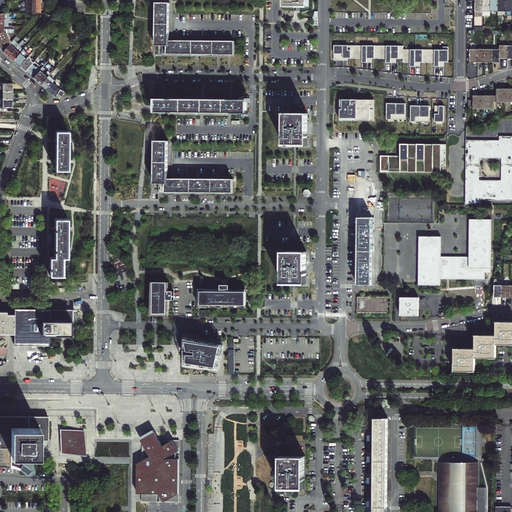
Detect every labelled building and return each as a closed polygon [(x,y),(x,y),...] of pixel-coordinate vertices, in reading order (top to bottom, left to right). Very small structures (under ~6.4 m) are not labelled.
[(28,0),(28,13),(37,13),(40,13),(40,0),(28,0)] [(474,0),(475,17),(482,17),(482,16),(482,11),(482,0),(474,0)] [(482,0),(482,11),(490,11),(490,0),(482,0)] [(497,0),(498,11),(505,12),(505,0),(497,0)] [(169,46),(169,41),(170,3),(156,3),(156,46),(162,46),(167,46),(169,46)] [(0,49),(3,52),(11,42),(6,33),(0,32),(0,49)] [(16,37),(11,42),(3,52),(8,56),(15,48),(12,46),(15,41),(18,38),(16,37)] [(13,60),(23,49),(20,47),(25,42),(22,40),(18,44),(15,48),(8,56),(13,60)] [(234,55),(234,41),(169,41),(169,46),(167,46),(167,54),(234,55)] [(451,62),(451,47),(446,47),(446,50),(406,49),(406,46),(337,45),(337,60),(351,61),(351,58),(365,59),(365,63),(375,63),(375,59),(389,59),(389,63),(399,63),(399,59),(406,59),(406,62),(413,62),(413,67),(423,67),(423,63),(437,63),(437,67),(447,67),(447,62),(451,62)] [(29,55),(23,49),(13,60),(19,66),(27,57),(29,55)] [(27,57),(19,66),(25,71),(33,62),(27,57)] [(34,61),(33,62),(25,71),(33,78),(44,65),(42,63),(39,66),(34,61)] [(44,65),(33,78),(40,84),(48,75),(51,72),(50,71),(53,67),(46,62),(44,64),(44,65)] [(54,80),(48,75),(40,84),(46,89),(52,82),(54,80)] [(52,82),(46,89),(52,95),(55,97),(57,94),(60,89),(52,82)] [(3,83),(3,91),(12,91),(12,84),(13,84),(13,83),(3,83)] [(481,96),(473,96),(473,100),(473,107),(473,109),(481,109),(481,96)] [(489,96),(481,96),(481,109),(489,109),(489,96)] [(497,96),(489,96),(489,109),(497,109),(497,102),(497,96)] [(12,99),(3,99),(3,107),(2,107),(12,107),(12,99)] [(247,114),(247,100),(156,99),(156,113),(247,114)] [(373,121),(373,100),(340,100),(340,120),(373,121)] [(405,102),(386,102),(386,118),(405,118),(405,102)] [(429,104),(410,103),(410,120),(429,120),(429,104)] [(445,104),(435,104),(435,120),(444,120),(445,104)] [(307,145),(308,114),(299,114),(284,113),(284,144),(293,144),(299,144),(307,145)] [(68,130),(55,130),(55,140),(54,140),(54,142),(55,142),(55,161),(54,161),(54,163),(55,163),(55,169),(63,169),(68,169),(68,165),(69,165),(70,159),(68,159),(68,144),(70,144),(70,141),(70,138),(68,138),(68,130)] [(511,136),(501,136),(501,140),(499,140),(466,140),(466,150),(468,150),(470,150),(469,153),(468,153),(466,153),(466,204),(480,205),(480,200),(481,200),(511,200),(511,191),(511,187),(511,136)] [(168,184),(168,178),(168,141),(155,141),(154,184),(160,184),(165,184),(168,184)] [(446,144),(400,144),(400,156),(381,156),(381,172),(446,172),(446,144)] [(195,192),(215,192),(216,192),(233,193),(233,179),(168,178),(168,184),(165,184),(165,192),(173,192),(174,192),(194,192),(195,192)] [(358,183),(357,285),(372,285),(373,183),(358,183)] [(67,225),(67,218),(55,218),(55,227),(54,227),(54,230),(55,230),(54,248),(53,248),(53,251),(54,251),(54,256),(50,256),(50,266),(49,266),(49,268),(50,268),(49,275),(52,275),(52,277),(56,277),(56,276),(60,276),(60,275),(63,275),(63,274),(62,274),(62,270),(65,270),(66,264),(62,264),(62,257),(67,257),(67,253),(70,253),(70,246),(67,246),(67,232),(70,232),(70,225),(67,225)] [(485,279),(485,273),(491,273),(491,219),(482,219),(479,219),(470,219),(469,257),(441,256),(441,236),(419,236),(419,285),(440,285),(440,279),(485,279)] [(306,252),(283,252),(283,282),(291,283),(297,283),(306,283),(306,252)] [(167,282),(154,282),(153,313),(167,314),(167,282)] [(219,289),(219,291),(201,291),(201,305),(246,305),(246,292),(229,292),(229,288),(229,285),(221,285),(221,289),(219,289)] [(494,297),(502,297),(502,286),(494,286),(494,297)] [(388,312),(388,297),(358,297),(357,312),(388,312)] [(401,297),(400,315),(419,316),(419,298),(401,297)] [(14,309),(14,311),(14,333),(14,335),(14,342),(49,342),(49,332),(62,332),(62,333),(64,333),(64,332),(71,332),(71,327),(71,319),(74,319),(74,318),(71,318),(71,313),(67,313),(67,320),(62,320),(62,312),(58,312),(58,316),(51,316),(51,310),(14,309)] [(62,312),(62,320),(67,320),(67,313),(71,313),(71,318),(74,318),(75,310),(51,310),(51,316),(58,316),(58,312),(62,312)] [(0,333),(12,333),(12,311),(7,311),(6,328),(0,328),(0,333)] [(511,322),(496,322),(496,335),(496,344),(511,344),(511,322)] [(475,349),(475,358),(496,358),(496,344),(496,335),(475,335),(475,349)] [(222,346),(187,339),(187,365),(218,369),(222,346)] [(454,349),(454,371),(475,371),(475,358),(475,349),(454,349)] [(11,455),(10,421),(39,421),(39,440),(45,440),(48,440),(48,416),(45,416),(0,415),(0,461),(11,462),(11,455)] [(386,511),(387,510),(387,507),(387,489),(387,485),(388,418),(375,418),(373,511),(386,511)] [(10,421),(11,455),(39,455),(39,440),(39,421),(10,421)] [(143,493),(143,502),(178,502),(180,502),(180,455),(177,456),(177,453),(181,453),(181,440),(160,440),(155,430),(141,438),(144,442),(143,462),(139,464),(139,493),(143,493)] [(84,431),(62,431),(62,453),(84,453),(84,431)] [(281,487),(304,487),(305,456),(281,456),(281,487)] [(478,463),(440,462),(439,511),(485,511),(486,488),(477,488),(478,463)] [(24,464),(20,470),(22,471),(24,472),(25,474),(26,475),(32,471),(31,470),(29,467),(27,465),(24,464)] [(36,464),(24,464),(27,465),(29,467),(31,470),(32,471),(26,475),(36,475),(36,464)]
